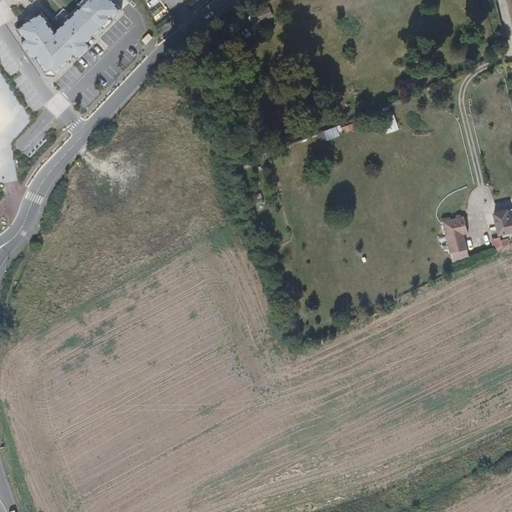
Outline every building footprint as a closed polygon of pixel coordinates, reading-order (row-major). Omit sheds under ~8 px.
[(44,12),(17,28),(54,82),(125,13),(112,0),(89,0),(57,32),(44,12)] [(28,0),(34,9),(42,4),(40,0),(28,0)] [(104,91),(142,51),(130,39),(92,80),(104,91)] [(381,120),(386,133),(399,129),(394,115),(381,120)] [(499,234),(511,230),(511,216),(510,217),(508,208),(494,212),(496,222),(499,234)] [(468,231),(465,214),(443,219),(450,251),(467,248),(463,232),(468,231)] [(492,239),(495,252),(503,248),(500,237),(492,239)]
